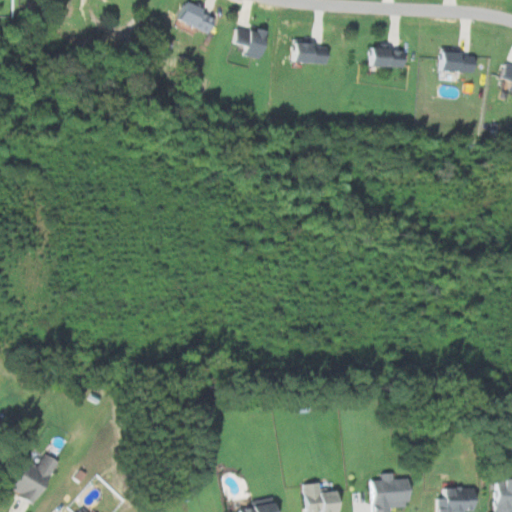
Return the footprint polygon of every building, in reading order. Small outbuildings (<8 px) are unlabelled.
[(195,12),(197,7),(181,0),(175,0),(168,18),(203,34),(210,18),(195,12)] [(233,52),(254,59),(255,54),(250,52),(257,30),(249,27),(248,32),(230,26),(226,40),(236,43),(233,52)] [(284,39),(283,61),(322,63),(323,47),(305,46),(306,40),(284,39)] [(400,48),(360,47),(360,65),(399,66),(400,48)] [(432,51),(431,70),(469,72),(470,53),(432,51)] [(511,66),(500,61),(493,77),(505,81),(502,89),(511,92),(511,66)] [(2,489),(29,504),(54,461),(40,453),(32,466),(20,458),(2,489)] [(511,480),(502,480),(503,471),(490,471),(487,511),(506,511),(507,506),(511,505),(511,480)] [(364,511),(383,511),(383,507),(403,506),(403,478),(387,478),(387,472),(375,473),(375,479),(364,479),(364,511)] [(327,511),(326,490),(314,490),(314,482),(297,482),(298,511),(312,511),(327,511)]
